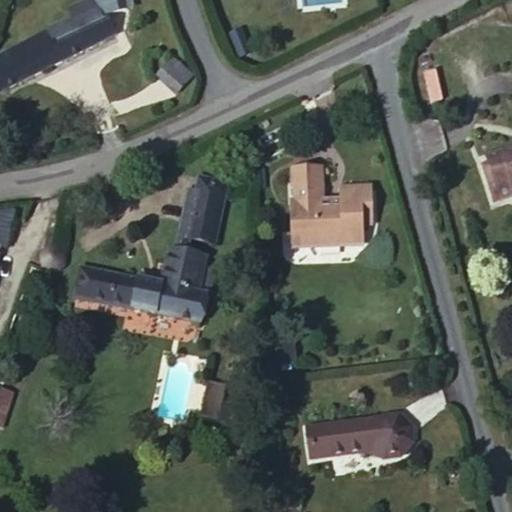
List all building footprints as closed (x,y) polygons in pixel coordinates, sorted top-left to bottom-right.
[(102,0),(106,11),(116,8),(121,22),(141,15),(136,0),(102,0)] [(0,49),(0,85),(127,42),(121,22),(116,8),(106,11),(0,49)] [(168,84),(178,73),(159,53),(148,62),(168,84)] [(277,146),(276,215),(292,215),(291,228),(350,229),(353,208),(361,208),(364,173),(337,171),(337,186),(324,184),(306,184),(306,147),(277,146)] [(194,157),(193,170),(212,172),(214,158),(194,157)] [(212,172),(225,174),(226,159),(214,158),(212,172)] [(193,170),(193,173),(191,202),(224,205),(225,174),(212,172),(193,170)] [(324,170),(324,184),(337,186),(337,171),(324,170)] [(174,172),(173,232),(190,233),(191,218),(191,202),(193,173),(174,172)] [(511,179),(490,187),(501,218),(511,214),(511,179)] [(191,202),(191,218),(223,221),(224,205),(191,202)] [(292,215),(276,215),(276,228),(291,228),(292,215)] [(1,223),(0,224),(0,258),(3,260),(20,236),(1,223)] [(145,262),(146,270),(187,270),(209,271),(211,235),(190,233),(173,232),(165,230),(164,262),(145,262)] [(187,270),(146,270),(87,268),(85,297),(187,299),(187,270)] [(209,271),(187,270),(187,299),(215,300),(215,271),(209,271)] [(207,378),(200,412),(218,416),(225,383),(207,378)] [(23,391),(11,385),(0,405),(0,427),(9,431),(23,391)] [(420,482),(430,468),(428,450),(420,434),(394,438),(389,442),(324,450),(329,484),(385,475),(393,484),(420,482)]
